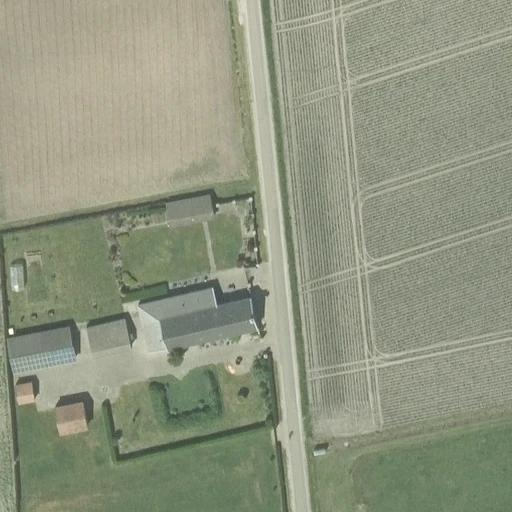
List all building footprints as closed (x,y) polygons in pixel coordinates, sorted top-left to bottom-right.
[(192,222),(188,197),(166,202),(166,204),(171,226),(192,222)] [(213,287),(212,287),(138,305),(150,352),(167,347),(167,348),(258,326),(251,296),(218,304),(213,287)] [(93,354),(132,345),(125,318),(87,327),(93,354)] [(76,358),(70,327),(7,339),(13,370),(76,358)] [(82,401),(54,406),(59,433),(87,427),(82,401)]
